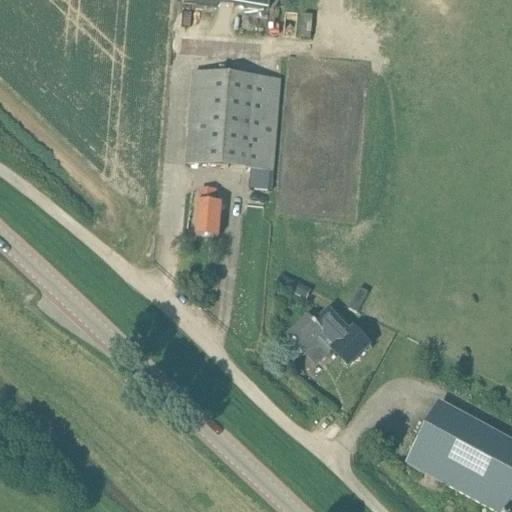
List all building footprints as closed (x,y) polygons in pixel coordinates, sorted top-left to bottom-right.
[(183,0),(183,6),(267,12),(268,0),(183,0)] [(250,172),(248,192),(270,194),(279,84),(191,77),(184,167),(250,172)] [(193,239),(218,241),(221,206),(213,206),(214,193),(197,192),(193,239)] [(275,288),(306,303),(310,293),(279,279),(275,288)] [(320,323),(322,326),(324,325),(339,341),(337,343),(343,349),(353,339),(351,337),(329,314),(328,316),(320,323)] [(284,340),(300,357),(311,346),(324,359),(335,348),(334,347),(337,343),(339,341),(324,325),(322,326),(318,330),(307,319),(284,340)] [(380,335),(364,365),(375,370),(390,340),(380,335)] [(511,511),(511,445),(439,406),(405,468),(486,511),(511,511)]
